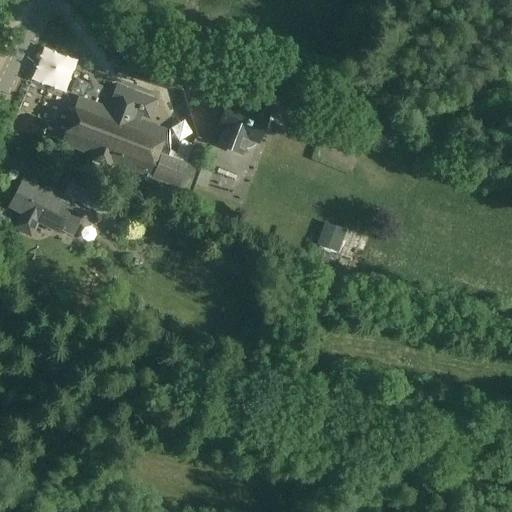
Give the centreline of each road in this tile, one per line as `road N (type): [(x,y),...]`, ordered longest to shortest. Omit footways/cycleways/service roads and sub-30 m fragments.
road 1 (track): [(17,511),(47,456),(89,406),(124,388),(162,387),(347,445),(423,460)]
road 2 (track): [(415,511),(414,476),(428,455),(463,439),(511,439)]
